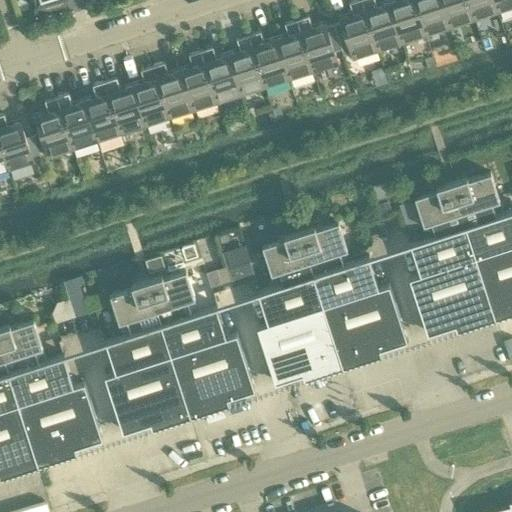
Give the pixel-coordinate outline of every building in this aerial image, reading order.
[(377,49),(361,0),(353,0),(349,2),(352,13),(340,17),(341,21),(334,23),(337,35),(342,49),(343,54),(351,52),(352,57),(377,49)] [(374,0),(361,0),(377,49),(401,42),(388,1),(377,5),(374,0)] [(392,0),(388,1),(401,42),(425,34),(414,0),(392,0)] [(414,0),(425,34),(449,26),(440,0),(414,0)] [(440,0),(449,26),(473,18),(467,0),(440,0)] [(467,0),(473,18),(497,11),(493,0),(467,0)] [(511,0),(493,0),(497,11),(511,5),(511,0)] [(308,14),(296,18),(312,70),(337,62),(334,51),(342,49),(337,35),(334,23),(326,26),(324,22),(312,26),(308,14)] [(288,34),(276,38),(289,78),(312,70),(296,18),(284,22),(288,34)] [(260,30),(248,34),(265,86),(289,78),(276,38),(264,42),(260,30)] [(240,49),(228,53),(241,93),(265,86),(248,34),(236,38),(240,49)] [(212,45),(200,49),(217,101),(241,93),(228,53),(216,57),(212,45)] [(192,65),(180,69),(193,109),(217,101),(200,49),(188,53),(192,65)] [(424,57),(427,68),(435,65),(432,55),(424,57)] [(164,61),(152,65),(169,116),(193,109),(180,69),(168,72),(164,61)] [(144,80),(132,84),(145,124),(169,116),(152,65),(140,68),(144,80)] [(116,76),(104,80),(121,132),(145,124),(132,84),(120,88),(116,76)] [(96,96),(84,100),(97,140),(121,132),(104,80),(92,84),(96,96)] [(68,92),(56,95),(73,147),(97,140),(84,100),(72,103),(68,92)] [(73,147),(56,95),(44,99),(48,111),(35,115),(48,155),(73,147)] [(3,112),(0,113),(0,143),(8,168),(33,160),(20,120),(7,124),(3,112)] [(451,180),(465,223),(495,214),(491,202),(499,200),(490,171),(468,179),(466,175),(451,180)] [(435,233),(465,223),(451,180),(436,185),(437,188),(414,196),(423,223),(413,226),(413,227),(415,227),(418,238),(418,239),(435,233)] [(377,205),(380,215),(390,212),(387,201),(377,205)] [(475,254),(511,242),(511,208),(495,214),(465,223),(475,254)] [(298,229),(313,273),(343,263),(339,251),(347,249),(338,220),(316,228),(314,224),(298,229)] [(475,254),(465,223),(435,233),(418,239),(409,241),(410,243),(411,242),(421,272),(475,254)] [(283,282),(313,273),(298,229),(284,234),(285,237),(262,245),(272,273),(280,270),(283,282)] [(511,242),(475,254),(495,318),(511,312),(511,242)] [(145,259),(145,261),(149,272),(165,267),(161,256),(160,254),(145,259)] [(475,254),(421,272),(410,275),(428,331),(454,323),(457,330),(495,318),(475,254)] [(368,255),(343,263),(313,273),(323,303),(378,285),(368,255)] [(146,278),(160,322),(190,312),(186,300),(194,298),(185,269),(163,276),(161,273),(146,278)] [(323,303),(313,273),(259,290),(268,321),(323,303)] [(130,331),(160,322),(146,278),(131,283),(132,287),(109,294),(118,322),(126,320),(130,331)] [(378,285),(323,303),(343,367),(382,354),(379,347),(406,338),(388,282),(378,286),(378,285)] [(323,303),(268,321),(258,324),(276,380),(302,372),(305,379),(343,367),(323,303)] [(190,312),(160,322),(170,352),(225,335),(215,304),(190,312)] [(0,324),(0,344),(8,371),(38,361),(34,349),(42,347),(33,318),(10,326),(9,322),(0,324)] [(170,352),(160,322),(130,331),(105,339),(115,370),(170,352)] [(225,335),(170,352),(190,416),(229,403),(227,396),(254,387),(236,331),(225,335)] [(0,373),(8,371),(0,344),(0,373)] [(170,352),(115,370),(105,374),(122,430),(150,421),(152,428),(190,416),(170,352)] [(63,353),(38,361),(8,371),(18,401),(73,384),(63,353)] [(0,407),(18,401),(8,371),(0,373),(0,407)] [(73,384),(18,401),(39,465),(77,452),(75,445),(101,437),(83,381),(73,384)] [(0,407),(0,477),(39,465),(18,401),(0,407)]
